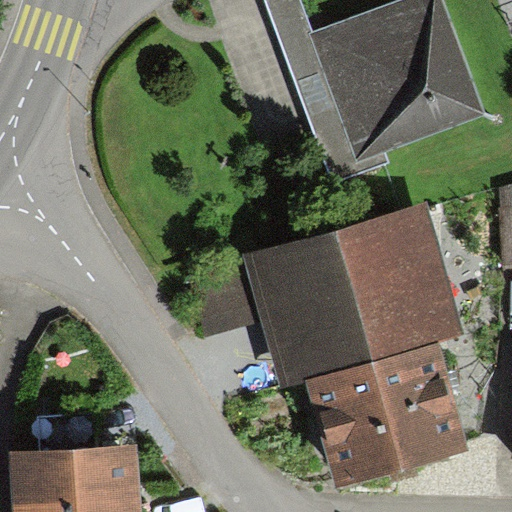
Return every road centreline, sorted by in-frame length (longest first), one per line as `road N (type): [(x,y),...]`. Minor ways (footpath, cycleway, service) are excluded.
road 1 (unclassified): [(0,176),(140,334),(265,511)]
road 2 (tertiary): [(0,136),(59,0)]
